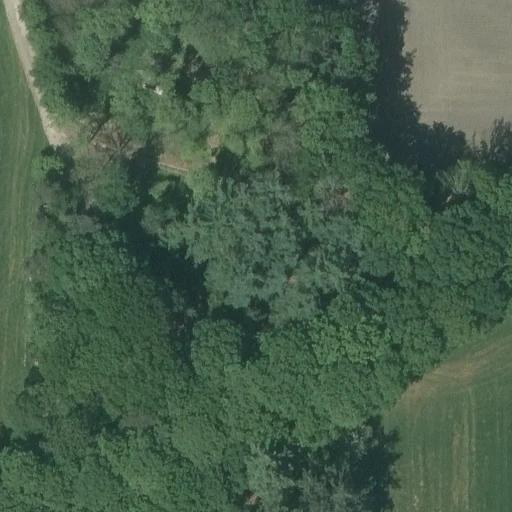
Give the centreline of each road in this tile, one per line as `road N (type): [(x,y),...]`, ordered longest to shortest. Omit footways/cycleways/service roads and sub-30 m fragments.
road 1 (track): [(0,510),(89,489),(180,449),(511,257)]
road 2 (track): [(299,376),(115,233),(50,123),(10,0)]
